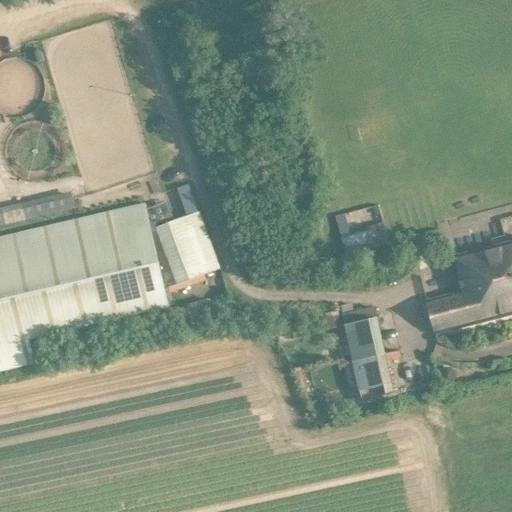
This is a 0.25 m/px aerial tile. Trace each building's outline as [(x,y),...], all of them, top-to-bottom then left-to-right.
[(173,187),(184,216),(197,211),(186,182),(173,187)] [(68,190),(0,206),(0,224),(72,207),(68,190)] [(166,306),(164,295),(203,280),(200,274),(218,267),(197,211),(184,216),(153,227),(153,221),(147,222),(142,202),(0,235),(0,368),(30,362),(24,338),(166,306)] [(343,235),(337,236),(342,257),(351,255),(367,251),(366,249),(386,244),(380,222),(361,227),(361,230),(343,235)] [(452,274),(455,290),(424,299),(432,332),(511,313),(511,239),(452,255),(456,273),(452,274)] [(205,298),(184,305),(187,318),(188,321),(210,315),(205,298)] [(371,307),(339,314),(358,398),(390,391),(383,359),(398,356),(396,349),(381,352),(373,317),(371,307)] [(335,314),(322,317),(325,328),(338,325),(335,314)] [(342,366),(331,369),(334,380),(344,378),(342,366)] [(322,367),(310,370),(313,382),(325,380),(322,367)]
